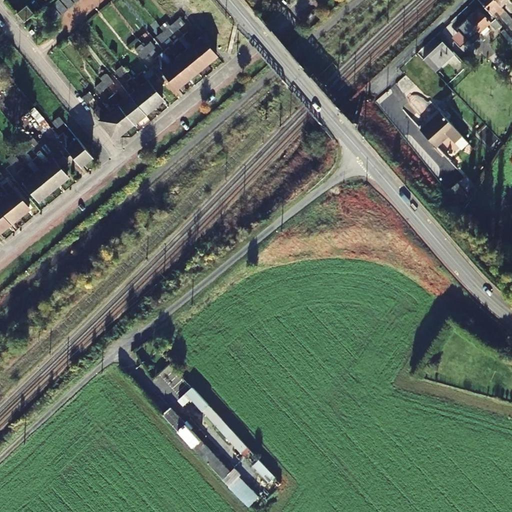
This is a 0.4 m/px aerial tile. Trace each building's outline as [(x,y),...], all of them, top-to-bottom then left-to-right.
[(75,6),(70,0),(62,0),(61,1),(70,11),(75,6)] [(508,22),(511,27),(511,18),(503,7),(497,0),(480,0),(483,4),(493,15),(497,12),(505,22),(508,22)] [(511,12),(511,2),(510,0),(497,0),(503,7),(506,5),(511,12)] [(68,12),(60,2),(54,6),(63,17),(68,12)] [(17,14),(23,22),(35,12),(28,4),(17,14)] [(489,28),(488,27),(497,20),(493,15),(483,4),(468,18),(478,31),(480,30),(483,34),(489,28)] [(61,18),(53,8),(48,12),(56,22),(61,18)] [(174,25),(179,30),(186,25),(181,19),(174,25)] [(170,38),(176,33),(171,27),(165,32),(170,38)] [(158,38),(163,44),(170,38),(165,32),(158,38)] [(194,40),(189,33),(184,37),(192,46),(207,65),(217,56),(202,37),(195,43),(193,41),(194,40)] [(182,54),(197,73),(207,65),(192,46),(187,51),(184,48),(185,48),(180,41),(175,45),(182,54)] [(436,64),(448,52),(438,41),(426,53),(436,64)] [(150,55),(156,49),(151,44),(145,49),(150,55)] [(13,47),(0,56),(0,61),(7,72),(23,61),(13,47)] [(138,55),(143,60),(150,55),(145,49),(138,55)] [(172,62),(187,81),(197,73),(182,54),(176,59),(174,57),(175,56),(170,49),(165,53),(172,62)] [(416,76),(428,65),(415,53),(398,68),(421,93),(426,88),(416,76)] [(176,88),(177,89),(187,81),(172,62),(166,68),(164,65),(165,64),(159,58),(155,61),(162,71),(175,86),(176,88)] [(116,74),(120,79),(127,73),(123,68),(116,74)] [(424,74),(432,83),(438,77),(430,68),(424,74)] [(165,81),(171,89),(175,86),(162,71),(156,76),(151,71),(145,77),(149,82),(140,89),(154,107),(164,100),(155,89),(165,81)] [(108,89),(114,84),(109,79),(103,84),(108,89)] [(130,97),(145,115),(154,107),(140,89),(132,80),(127,84),(133,91),(134,90),(136,92),(130,97)] [(96,90),(101,95),(108,89),(103,84),(96,90)] [(178,102),(184,97),(177,89),(176,88),(171,92),(178,102)] [(114,97),(135,123),(145,115),(130,97),(125,102),(119,94),(114,97)] [(84,100),(88,105),(94,100),(90,95),(84,100)] [(111,113),(126,131),(135,123),(114,97),(109,102),(115,109),(111,113)] [(94,113),(116,140),(126,131),(111,113),(106,118),(99,110),(94,113)] [(454,129),(438,112),(419,129),(435,147),(454,129)] [(50,127),(54,132),(61,127),(56,122),(50,127)] [(60,139),(82,167),(92,159),(78,140),(71,146),(69,143),(70,142),(64,135),(60,139)] [(28,145),(32,150),(38,145),(34,140),(28,145)] [(28,145),(21,151),(26,156),(32,150),(28,145)] [(45,166),(59,185),(68,178),(60,167),(67,161),(58,151),(47,158),(50,162),(45,166)] [(12,166),(18,161),(14,156),(7,161),(12,166)] [(35,175),(49,193),(59,185),(45,166),(38,158),(33,162),(40,170),(35,175)] [(18,175),(39,201),(49,193),(35,175),(29,179),(22,171),(18,175)] [(456,179),(464,189),(469,185),(460,175),(456,179)] [(443,190),(454,203),(464,195),(453,182),(443,190)] [(2,187),(9,195),(5,199),(19,217),(29,209),(15,191),(7,183),(2,187)] [(0,213),(10,225),(19,217),(5,199),(0,202),(0,213)] [(0,232),(10,225),(0,213),(0,232)] [(209,405),(203,412),(205,414),(212,408),(209,405)] [(164,415),(182,434),(192,426),(174,406),(164,415)] [(248,447),(212,408),(205,414),(241,454),(248,447)] [(223,479),(233,470),(192,426),(182,434),(223,479)]
